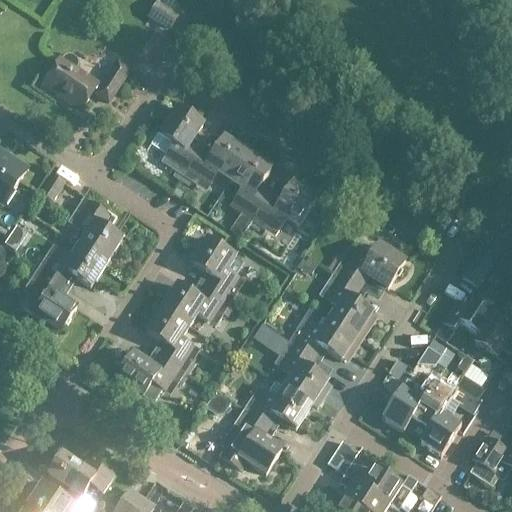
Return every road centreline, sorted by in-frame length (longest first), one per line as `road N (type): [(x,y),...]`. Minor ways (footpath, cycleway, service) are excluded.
road 1 (residential): [(341,414),(443,270),(431,235),(171,73),(95,174)]
road 2 (residential): [(259,511),(44,367)]
road 3 (residential): [(96,344),(158,246),(163,224),(95,174)]
road 4 (residential): [(462,502),(341,414)]
